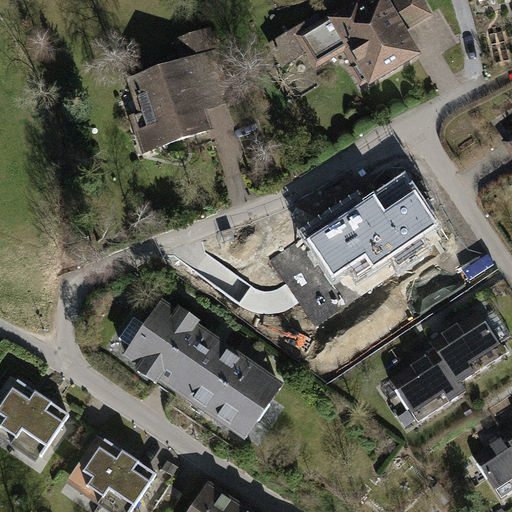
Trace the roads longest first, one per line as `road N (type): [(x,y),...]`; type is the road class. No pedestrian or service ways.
road 1 (residential): [(76,375),(68,308),(89,277),(289,196),(418,121)]
road 2 (residential): [(284,511),(76,375)]
road 3 (residential): [(418,121),(511,269)]
